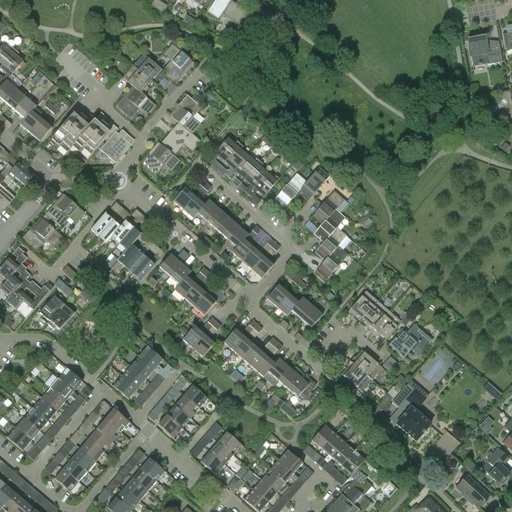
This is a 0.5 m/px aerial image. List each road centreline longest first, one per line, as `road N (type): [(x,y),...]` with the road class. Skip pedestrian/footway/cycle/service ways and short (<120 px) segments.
road 1 (residential): [(248,299),(118,184)]
road 2 (residential): [(456,511),(371,420)]
road 3 (residential): [(240,511),(147,430)]
